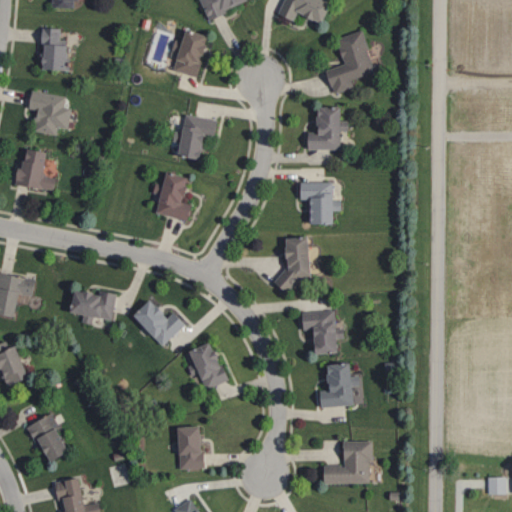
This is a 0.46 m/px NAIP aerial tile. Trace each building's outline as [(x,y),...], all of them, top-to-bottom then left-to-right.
[(42,0),(42,7),(74,8),(74,0),(42,0)] [(222,11),(220,5),(230,0),(195,0),(204,19),(222,11)] [(279,0),(275,15),(289,19),(291,14),(314,21),(320,0),(279,0)] [(36,68),(57,69),(59,27),(36,26),(35,40),(37,40),(36,68)] [(167,68),(195,76),(204,44),(197,42),(200,35),(179,28),(167,68)] [(372,69),(356,29),(331,39),(341,63),(321,70),(330,93),(350,86),(347,79),(372,69)] [(63,128),(67,107),(61,106),(62,96),(25,89),(22,107),(32,108),(29,129),(53,133),(54,126),(63,128)] [(334,106),(310,106),(310,132),(301,133),(302,149),(335,148),(334,106)] [(172,154),(191,157),(195,132),(210,134),(213,118),(179,113),(172,154)] [(43,152),(17,147),(10,183),(50,191),(53,176),(39,174),(43,152)] [(185,220),(189,204),(174,200),(180,176),(159,171),(151,202),(155,203),(153,212),(185,220)] [(328,200),(329,200),(329,181),(295,181),(294,198),(304,199),(303,222),(327,223),(328,200)] [(303,275),(300,235),(277,237),(280,270),(271,271),(273,287),(289,286),(288,276),(303,275)] [(0,315),(7,316),(12,292),(29,296),(32,279),(0,272),(0,315)] [(111,293),(94,290),(94,293),(66,289),(62,311),(80,314),(78,321),(88,323),(89,316),(107,319),(111,293)] [(157,346),(182,322),(170,310),(161,318),(142,298),(126,313),(157,346)] [(330,351),(330,337),(335,337),(335,328),(331,328),(331,310),(301,311),(303,353),(330,351)] [(182,350),(201,389),(223,378),(204,339),(182,350)] [(0,380),(16,378),(9,340),(0,341),(0,380)] [(351,406),(351,375),(350,375),(350,363),(320,363),(320,389),(314,389),(314,406),(351,406)] [(62,447),(51,429),(57,426),(48,410),(22,426),(42,460),(62,447)] [(173,469),(200,468),(200,451),(193,452),(192,425),(172,426),(173,469)] [(367,440),(338,440),(338,464),(317,464),(318,483),(367,482),(367,440)] [(52,480),(57,511),(95,511),(94,503),(78,506),(73,476),(52,480)] [(168,510),(169,511),(192,511),(195,509),(186,497),(168,510)]
